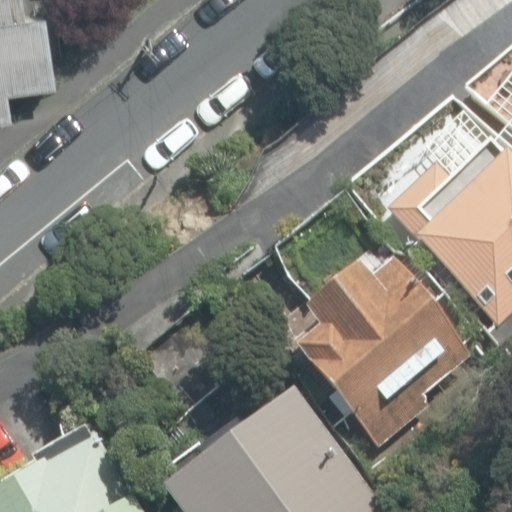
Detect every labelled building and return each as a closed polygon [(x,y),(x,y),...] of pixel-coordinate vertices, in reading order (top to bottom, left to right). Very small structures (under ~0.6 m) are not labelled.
[(25,10),(23,0),(0,0),(0,114),(6,114),(5,92),(64,86),(53,7),(25,10)] [(511,307),(511,163),(478,135),(385,219),(490,327),(511,307)] [(478,369),(377,256),(272,339),(384,460),(478,369)] [(234,363),(209,325),(147,366),(172,404),(234,363)] [(374,511),(279,387),(157,481),(181,511),(374,511)] [(137,511),(86,436),(0,485),(0,511),(137,511)]
